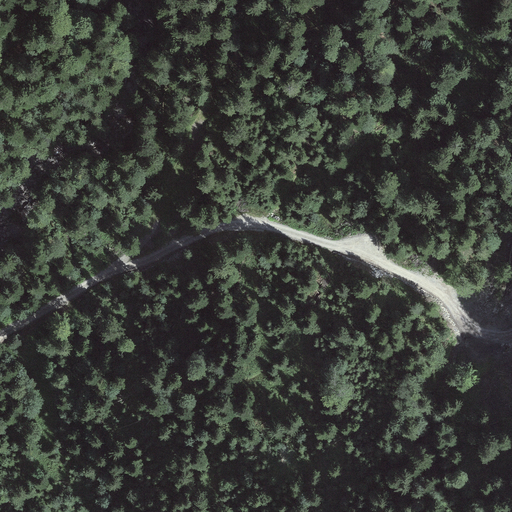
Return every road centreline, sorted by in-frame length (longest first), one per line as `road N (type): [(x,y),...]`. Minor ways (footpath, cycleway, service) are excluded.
road 1 (track): [(0,334),(94,280),(226,223),(367,254),(447,284)]
road 2 (track): [(106,276),(151,231),(202,114),(211,51)]
